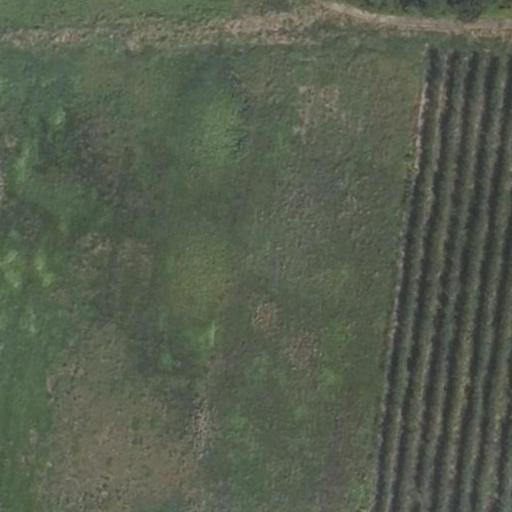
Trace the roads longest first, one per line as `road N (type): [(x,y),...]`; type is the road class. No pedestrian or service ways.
road 1 (track): [(0,43),(183,39),(333,3)]
road 2 (track): [(511,25),(366,16),(326,0)]
